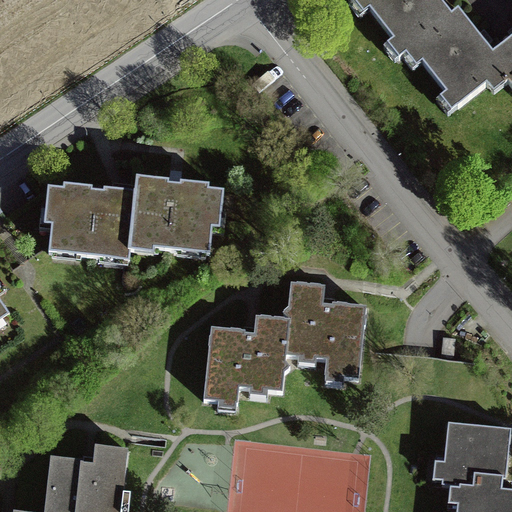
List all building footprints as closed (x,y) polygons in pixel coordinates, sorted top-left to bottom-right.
[(399,54),(405,49),(453,12),(443,0),(355,0),(364,10),(370,5),(394,36),(388,41),(399,54)] [(459,7),(453,12),(405,49),(416,63),(422,58),(447,89),(440,94),(451,107),(487,79),(494,89),(509,77),(511,74),(511,73),(493,50),(459,7)] [(511,34),(493,50),(511,73),(511,74),(509,77),(511,80),(511,34)] [(135,178),(132,200),(126,245),(211,257),(221,190),(135,178)] [(123,264),(126,245),(132,200),(44,188),(35,252),(123,264)] [(290,289),(287,321),(283,355),(324,360),(322,379),(352,383),(360,311),(318,306),(320,292),(290,289)] [(0,294),(0,322),(13,314),(0,294)] [(278,392),(283,355),(287,321),(251,317),(250,333),(207,328),(198,404),(233,408),(236,387),(278,392)] [(458,484),(454,511),(511,511),(511,489),(501,488),(508,432),(444,425),(438,481),(458,484)] [(44,458),(38,511),(118,511),(125,450),(89,446),(87,463),(44,458)]
